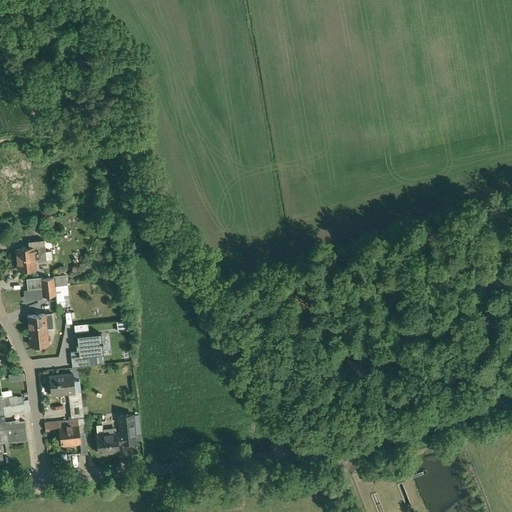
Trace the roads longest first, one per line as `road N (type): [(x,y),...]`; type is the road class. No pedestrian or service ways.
road 1 (track): [(0,36),(43,120),(61,130),(109,126),(122,141),(143,209),(276,421),(281,456)]
road 2 (unclassified): [(511,395),(356,449),(43,480)]
road 3 (residential): [(43,480),(31,370),(0,306)]
